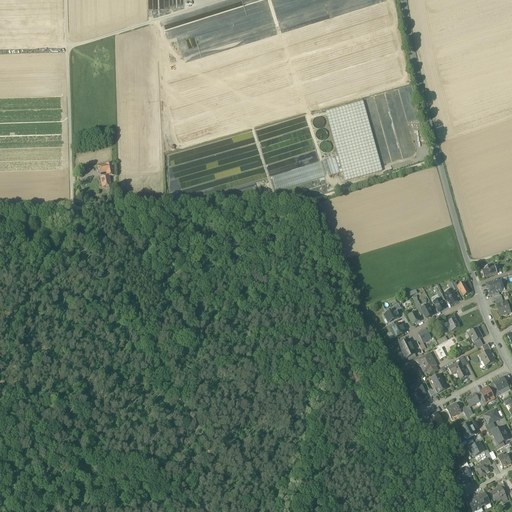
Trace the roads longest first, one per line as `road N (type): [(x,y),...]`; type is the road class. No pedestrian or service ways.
road 1 (unclassified): [(72,207),(310,199),(439,158)]
road 2 (track): [(310,199),(466,511)]
road 3 (track): [(72,207),(242,511)]
road 4 (track): [(65,0),(72,207)]
road 5 (unclassified): [(405,0),(439,158)]
road 6 (track): [(67,47),(217,0)]
